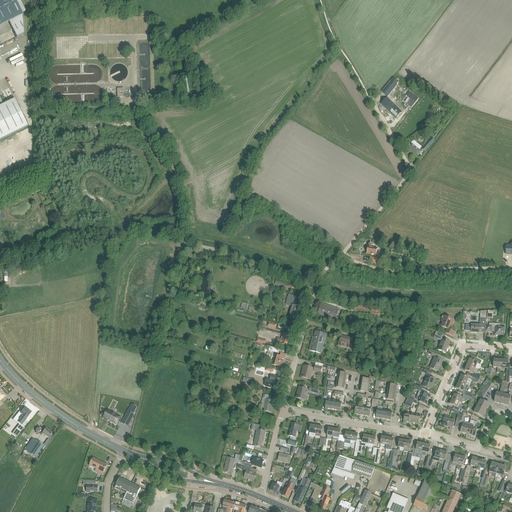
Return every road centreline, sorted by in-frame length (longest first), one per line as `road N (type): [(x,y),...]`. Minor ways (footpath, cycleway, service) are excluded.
road 1 (unclassified): [(315,287),(191,241),(182,185),(142,108)]
road 2 (unclassified): [(368,96),(410,168),(343,252)]
road 3 (unclassified): [(343,252),(384,268),(511,266)]
road 4 (secondary): [(123,450),(56,412),(0,359)]
road 5 (residential): [(424,433),(461,347),(511,346)]
road 6 (residential): [(283,409),(315,287)]
